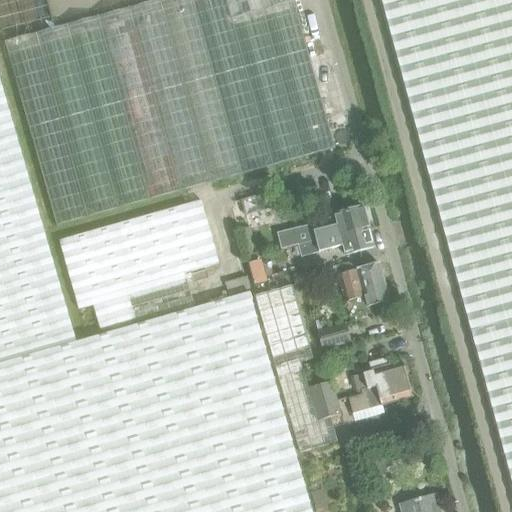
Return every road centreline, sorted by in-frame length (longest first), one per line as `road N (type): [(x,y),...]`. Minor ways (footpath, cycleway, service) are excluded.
road 1 (unclassified): [(462,511),(317,0)]
road 2 (unclassified): [(508,511),(368,0)]
